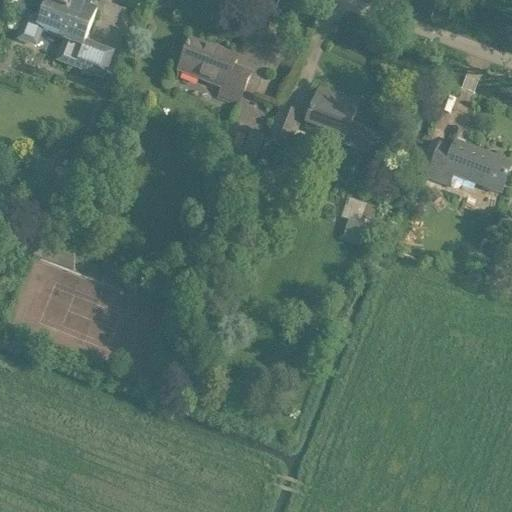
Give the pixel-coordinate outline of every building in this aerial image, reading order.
[(47,0),(40,18),(28,14),(19,42),(37,48),(43,31),(64,39),(56,63),(103,80),(112,53),(85,42),(96,11),(90,8),(92,3),(84,0),(47,0)] [(190,39),(177,73),(221,90),(219,93),(240,100),(250,74),(236,68),(241,56),(211,45),(210,47),(190,39)] [(342,100),(318,91),(305,125),(343,140),(341,144),(366,154),(373,135),(350,126),(358,104),(343,98),(342,100)] [(300,115),(281,108),(270,136),(289,144),(300,115)] [(246,136),(233,131),(228,145),(241,150),(246,136)] [(251,131),(243,152),(257,157),(265,136),(251,131)] [(511,165),(456,144),(453,151),(440,146),(428,178),(449,185),(452,175),(501,194),(511,165)] [(32,178),(48,185),(56,164),(39,157),(32,178)] [(57,167),(50,185),(77,195),(84,177),(57,167)] [(435,187),(426,194),(433,203),(442,197),(435,187)] [(249,212),(259,216),(265,201),(255,197),(249,212)] [(376,208),(347,198),(340,218),(370,230),(376,208)] [(497,262),(488,268),(493,277),(503,272),(497,262)]
